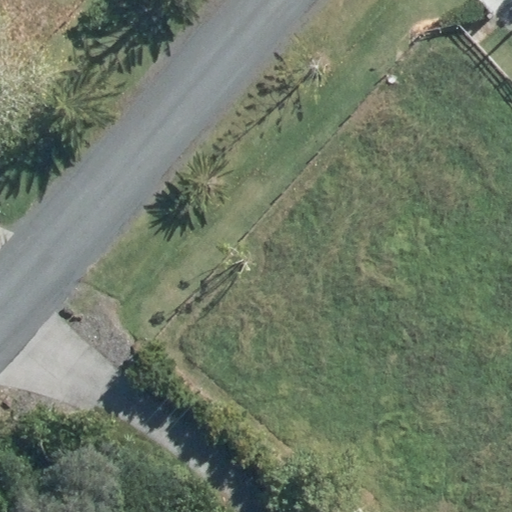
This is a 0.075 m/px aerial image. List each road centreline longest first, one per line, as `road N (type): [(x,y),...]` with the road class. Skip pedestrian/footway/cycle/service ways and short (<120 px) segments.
road 1 (unclassified): [(237,0),(0,267)]
road 2 (track): [(251,511),(0,302)]
